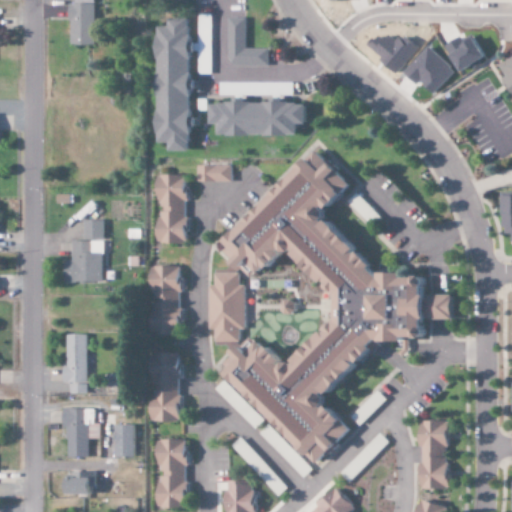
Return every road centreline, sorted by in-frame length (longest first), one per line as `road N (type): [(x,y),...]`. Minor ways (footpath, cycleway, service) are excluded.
road 1 (residential): [(287,0),(335,58),(419,134),(463,203),(482,273),(477,511)]
road 2 (residential): [(31,511),(31,0)]
